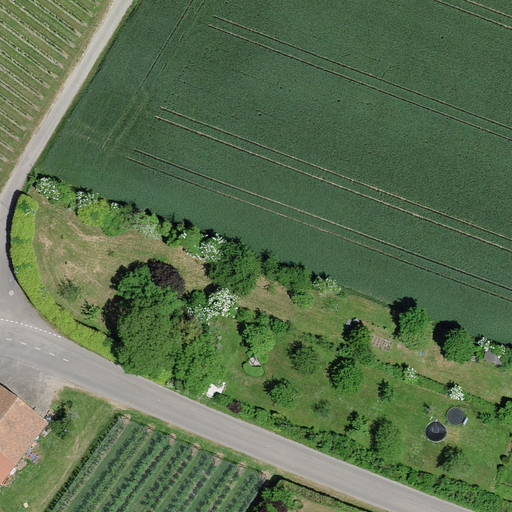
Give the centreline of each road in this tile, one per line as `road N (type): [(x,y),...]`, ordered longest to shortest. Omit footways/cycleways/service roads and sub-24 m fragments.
road 1 (unclassified): [(0,337),(431,511)]
road 2 (unclassified): [(0,229),(14,185),(124,0)]
